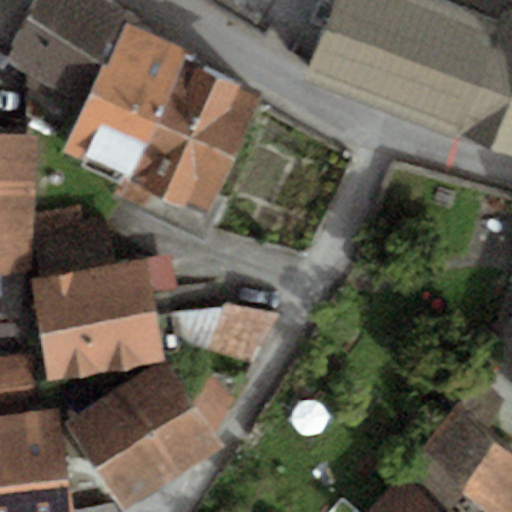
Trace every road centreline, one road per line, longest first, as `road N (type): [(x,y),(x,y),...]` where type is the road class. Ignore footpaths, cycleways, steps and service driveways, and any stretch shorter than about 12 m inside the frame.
road 1 (residential): [(380,131),(291,332),(180,511)]
road 2 (residential): [(380,131),(142,0)]
road 3 (residential): [(511,162),(380,131)]
